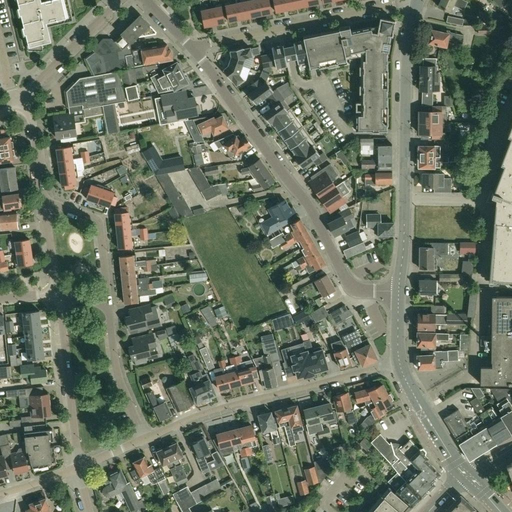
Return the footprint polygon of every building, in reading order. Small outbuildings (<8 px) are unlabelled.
[(20,0),(20,1),(18,1),(19,8),(18,8),(19,15),(24,14),(25,20),(23,20),(24,27),(22,27),(24,35),(28,34),(30,39),(26,40),(26,39),(25,39),(28,51),(43,52),(41,44),(51,42),(48,27),(69,22),(68,17),(72,16),(67,0),(20,0)] [(239,19),(249,17),(245,0),(243,0),(240,1),(240,4),(236,4),(239,19)] [(247,0),(251,17),(261,15),(258,0),(254,1),(253,0),(247,0)] [(261,15),(272,13),(269,0),(258,0),(261,15)] [(272,0),(275,12),(286,10),(283,0),(272,0)] [(283,0),(286,10),(296,8),(294,0),(283,0)] [(463,11),(467,3),(460,0),(441,0),(438,7),(450,12),(453,6),(463,11)] [(510,0),(509,0),(498,0),(495,3),(500,9),(510,0)] [(228,21),(239,19),(236,4),(231,5),(230,3),(224,4),(228,21)] [(225,22),(224,21),(221,5),(216,6),(216,8),(211,9),(214,24),(225,22)] [(204,26),(214,24),(211,9),(207,10),(207,7),(200,9),(204,26)] [(504,18),(500,13),(494,18),(498,23),(504,18)] [(154,34),(156,32),(140,16),(114,42),(111,40),(103,39),(93,50),(94,51),(102,56),(102,57),(105,72),(135,67),(135,66),(173,59),(171,52),(169,50),(168,50),(167,44),(132,50),(131,47),(130,43),(136,37),(154,34)] [(463,19),(448,16),(446,22),(462,26),(463,19)] [(308,62),(309,69),(319,67),(319,68),(337,64),(337,63),(346,61),(345,56),(351,55),(350,53),(364,50),(365,51),(365,61),(363,61),(363,67),(363,73),(363,86),(363,92),(363,103),(363,110),(363,115),(356,115),(356,131),(373,131),(373,132),(378,132),(378,131),(387,131),(387,124),(387,108),(387,88),(387,71),(387,52),(388,52),(390,44),(389,43),(391,36),(392,36),(395,21),(380,18),(380,19),(379,26),(371,28),(371,27),(351,31),(349,26),(338,28),(339,29),(303,37),(304,41),(308,62)] [(506,33),(506,26),(479,26),(479,35),(496,35),(496,33),(506,33)] [(429,43),(446,47),(447,42),(461,45),(464,36),(449,33),(449,31),(442,30),(441,32),(432,30),(430,36),(429,37),(428,41),(429,42),(429,43)] [(287,66),(286,61),(291,60),(297,59),(298,64),(308,62),(304,41),(295,43),(294,45),(294,46),(289,47),(283,48),(283,47),(281,46),(271,48),(273,54),(267,55),(269,67),(275,66),(276,68),(287,66)] [(231,57),(229,62),(242,66),(245,58),(252,57),(250,48),(243,49),(243,48),(230,51),(231,57)] [(94,51),(84,58),(89,67),(102,56),(94,51)] [(269,67),(267,55),(261,57),(263,68),(259,79),(249,86),(253,91),(266,82),(270,71),(269,67)] [(419,91),(439,92),(440,73),(436,73),(436,59),(423,58),(423,67),(420,67),(419,91)] [(156,87),(158,86),(182,72),(180,68),(181,66),(179,63),(177,63),(177,62),(163,70),(166,74),(160,78),(158,74),(151,77),(156,87)] [(239,75),(242,66),(229,62),(228,66),(223,70),(231,81),(232,80),(236,85),(236,86),(243,80),(239,75)] [(136,78),(134,68),(120,71),(123,86),(137,83),(136,78)] [(85,122),(84,117),(103,114),(101,106),(126,101),(123,86),(120,71),(80,78),(75,83),(78,105),(69,106),(70,113),(54,116),(57,138),(60,138),(76,135),(75,123),(85,122)] [(175,90),(188,83),(188,82),(189,80),(187,77),(185,76),(182,72),(158,86),(156,87),(159,93),(175,90)] [(253,91),(248,94),(255,104),(267,96),(270,101),(280,94),(276,89),(273,91),(266,82),(253,91)] [(140,98),(137,83),(123,86),(126,101),(140,98)] [(196,106),(194,97),(187,99),(185,91),(177,93),(161,96),(161,97),(155,98),(160,125),(188,120),(187,116),(196,115),(196,114),(197,114),(198,113),(199,112),(200,111),(200,110),(200,109),(200,108),(199,107),(198,106),(197,106),(196,106)] [(269,124),(271,123),(287,111),(281,102),(284,100),(280,94),(270,101),(274,106),(263,114),(269,124)] [(452,105),(449,96),(443,96),(443,105),(452,105)] [(419,120),(419,123),(441,123),(441,113),(446,113),(446,106),(432,106),(432,112),(419,112),(419,114),(418,114),(418,120),(419,120)] [(290,109),(287,111),(271,123),(277,131),(296,117),(290,109)] [(214,117),(208,120),(207,117),(192,119),(200,134),(211,129),(214,135),(228,128),(227,126),(228,124),(227,121),(224,120),(222,115),(215,119),(214,117)] [(296,117),(277,131),(284,140),(302,126),(296,117)] [(441,133),(441,123),(419,123),(419,125),(418,125),(418,131),(419,131),(419,134),(432,134),(432,140),(446,140),(446,133),(441,133)] [(488,195),(486,202),(496,202),(489,284),(492,284),(493,285),(493,284),(496,284),(495,285),(496,285),(496,284),(498,284),(499,280),(511,281),(511,123),(508,135),(511,137),(501,164),(504,165),(495,187),(494,191),(490,190),(488,195)] [(302,126),(284,140),(290,149),(309,135),(302,126)] [(242,143),(247,139),(245,136),(241,139),(238,136),(237,137),(236,136),(235,136),(233,134),(224,138),(218,140),(214,142),(218,149),(221,147),(224,152),(226,153),(226,152),(240,142),(242,143)] [(331,150),(338,143),(330,134),(323,141),(331,150)] [(194,143),(197,142),(194,142),(193,135),(169,140),(170,147),(182,145),(189,144),(194,143)] [(296,158),(312,146),(315,144),(309,135),(290,149),(296,158)] [(12,142),(10,142),(9,137),(0,138),(0,150),(11,149),(11,148),(13,148),(12,142)] [(246,151),(251,147),(251,146),(252,145),(247,139),(242,143),(240,142),(226,152),(226,153),(230,158),(235,154),(236,156),(245,150),(246,151)] [(207,152),(205,144),(197,145),(197,142),(194,143),(196,154),(206,152),(207,152)] [(196,154),(194,143),(189,144),(182,145),(183,150),(190,149),(192,158),(207,156),(206,153),(206,152),(196,154)] [(140,151),(138,144),(126,147),(128,154),(140,151)] [(391,171),(391,144),(376,144),(376,145),(376,154),(376,160),(361,161),(361,164),(361,166),(361,168),(376,168),(376,171),(391,171)] [(56,149),(58,161),(72,159),(72,153),(74,153),(73,146),(56,149)] [(296,158),(295,159),(302,168),(313,160),(317,165),(327,159),(322,153),(319,155),(312,146),(296,158)] [(448,157),(448,153),(440,153),(440,146),(419,146),(419,157),(448,157)] [(111,149),(112,155),(127,153),(126,147),(111,149)] [(0,162),(13,161),(12,156),(14,156),(13,150),(11,150),(11,149),(0,150),(0,162)] [(439,168),(440,162),(448,162),(448,157),(419,157),(419,167),(434,168),(439,168)] [(256,177),(267,169),(260,158),(247,167),(241,169),(242,174),(251,172),(254,178),(256,177)] [(73,164),(72,159),(58,161),(60,173),(77,170),(76,164),(73,164)] [(335,186),(332,182),(336,179),(335,177),(338,175),(330,164),(310,177),(312,180),(310,182),(316,191),(315,192),(319,197),(335,186)] [(219,173),(218,165),(205,167),(206,175),(219,173)] [(0,180),(16,178),(14,167),(0,169),(0,180)] [(192,175),(201,170),(199,167),(195,168),(188,169),(192,175)] [(262,189),(275,180),(267,169),(256,177),(254,178),(255,178),(249,180),(252,186),(253,191),(262,189)] [(78,177),(77,170),(60,173),(62,185),(64,185),(65,189),(73,188),(72,184),(76,183),(75,177),(78,177)] [(195,181),(204,175),(201,170),(192,175),(195,181)] [(391,185),(391,171),(376,171),(375,171),(375,174),(362,174),(362,180),(365,180),(365,184),(375,184),(375,185),(391,185)] [(168,173),(156,175),(159,180),(161,184),(171,178),(168,173)] [(451,193),(451,178),(437,178),(437,174),(422,173),(422,187),(430,187),(429,192),(451,193)] [(198,186),(207,181),(204,175),(195,181),(198,186)] [(17,189),(16,178),(0,180),(0,186),(1,186),(2,191),(17,189)] [(174,184),(171,178),(161,184),(164,189),(174,184)] [(98,202),(103,186),(97,184),(96,187),(91,185),(84,181),(81,183),(77,192),(83,194),(87,196),(86,199),(98,202)] [(207,188),(211,186),(207,181),(198,186),(201,192),(207,188)] [(218,184),(222,193),(222,194),(223,195),(228,194),(226,183),(218,184)] [(177,189),(174,184),(164,189),(168,195),(177,189)] [(222,193),(218,184),(212,186),(217,196),(222,194),(222,193)] [(110,188),(103,186),(98,202),(110,206),(110,204),(115,205),(117,198),(113,197),(114,193),(109,191),(110,188)] [(217,196),(212,186),(211,186),(207,188),(212,198),(217,196)] [(330,212),(346,202),(335,186),(319,197),(322,203),(323,202),(330,212)] [(212,198),(207,188),(201,192),(207,201),(212,198)] [(181,195),(177,189),(168,195),(171,201),(181,195)] [(2,196),(2,198),(0,198),(0,210),(11,209),(11,208),(20,207),(18,194),(2,196)] [(182,194),(181,195),(171,201),(174,206),(185,200),(182,194)] [(134,206),(133,199),(129,199),(129,200),(126,201),(124,201),(125,207),(134,206)] [(189,206),(185,200),(174,206),(178,212),(189,206)] [(289,209),(284,200),(268,209),(274,219),(262,226),(267,235),(291,221),(288,216),(294,213),(291,208),(289,209)] [(249,211),(246,205),(238,209),(242,215),(249,211)] [(194,216),(189,206),(178,212),(181,219),(194,216)] [(125,208),(118,209),(115,209),(115,214),(116,226),(133,224),(132,218),(129,218),(129,212),(126,213),(125,208)] [(328,223),(332,231),(335,236),(349,229),(345,222),(354,217),(349,208),(334,217),(335,220),(328,223)] [(16,212),(0,213),(0,229),(0,230),(18,229),(17,219),(18,218),(18,215),(16,214),(16,212)] [(394,235),(393,223),(379,223),(379,215),(367,216),(367,227),(378,226),(378,238),(387,238),(387,235),(394,235)] [(456,222),(456,215),(421,215),(421,221),(418,221),(418,242),(467,241),(467,222),(456,222)] [(280,245),(306,230),(300,219),(290,224),(294,230),(291,231),(292,232),(284,236),(282,233),(273,238),(273,239),(268,242),(272,249),(280,245)] [(133,230),(133,224),(116,226),(118,237),(131,236),(131,230),(133,230)] [(303,247),(312,242),(306,230),(280,245),(283,250),(300,240),(303,247)] [(363,242),(358,232),(345,238),(349,248),(363,242)] [(132,241),(131,236),(118,237),(119,249),(135,247),(134,241),(132,241)] [(31,252),(29,239),(12,242),(13,249),(16,249),(16,254),(31,252)] [(299,264),(319,253),(312,242),(303,247),(304,248),(301,249),(305,255),(297,260),(292,263),(294,268),(300,265),(299,264)] [(355,255),(366,250),(363,242),(352,247),(355,255)] [(433,259),(433,253),(446,253),(446,243),(431,242),(431,247),(419,247),(419,268),(436,268),(436,260),(433,259)] [(475,243),(460,243),(460,251),(474,252),(475,244),(475,243)] [(33,264),(31,252),(16,254),(17,259),(15,260),(16,266),(33,264)] [(316,270),(325,264),(319,253),(299,264),(300,265),(302,269),(310,265),(311,266),(313,265),(316,270)] [(151,266),(150,260),(137,262),(136,255),(120,257),(121,269),(134,267),(144,266),(151,266)] [(8,270),(6,262),(0,263),(0,271),(0,272),(8,270)] [(138,279),(138,273),(135,273),(134,267),(121,269),(122,281),(138,279)] [(207,281),(206,273),(189,275),(190,282),(207,281)] [(335,290),(326,275),(315,281),(323,296),(335,290)] [(153,289),(153,283),(149,284),(148,278),(138,279),(122,281),(124,293),(153,289)] [(419,280),(419,294),(435,294),(435,280),(419,280)] [(475,306),(477,289),(475,289),(470,288),(468,306),(475,306)] [(141,302),(140,296),(157,294),(156,289),(153,289),(124,293),(125,304),(141,302)] [(508,384),(511,384),(511,296),(501,296),(492,296),(491,362),(492,362),(492,367),(480,366),(480,384),(508,384)] [(176,305),(173,297),(164,300),(167,306),(173,303),(174,306),(176,305)] [(304,301),(298,303),(301,311),(307,309),(304,301)] [(191,310),(188,304),(180,307),(183,314),(191,310)] [(151,307),(150,305),(129,310),(131,316),(126,317),(129,330),(137,328),(138,330),(160,325),(156,306),(151,307)] [(340,314),(347,310),(345,305),(328,315),(331,319),(333,317),(340,314)] [(228,315),(224,306),(214,310),(218,319),(228,315)] [(211,313),(208,307),(201,311),(204,316),(211,313)] [(311,314),(316,322),(328,316),(323,308),(311,314)] [(297,325),(311,318),(307,310),(293,317),(297,325)] [(39,311),(22,313),(24,325),(40,323),(39,311)] [(344,320),(340,314),(333,317),(331,319),(331,320),(334,325),(344,320)] [(467,315),(447,314),(447,315),(438,315),(435,315),(418,314),(418,321),(416,323),(416,327),(418,328),(418,329),(434,329),(434,324),(446,325),(467,326),(467,315)] [(296,325),(290,315),(281,320),(284,329),(296,325)] [(42,335),(40,323),(24,325),(25,336),(42,335)] [(167,336),(165,329),(158,331),(159,338),(167,336)] [(183,345),(178,333),(168,337),(174,349),(183,345)] [(418,344),(417,345),(434,346),(434,340),(448,340),(448,334),(418,333),(418,338),(416,340),(416,343),(418,344)] [(43,346),(42,335),(25,336),(26,348),(43,346)] [(159,356),(153,335),(132,340),(134,346),(129,347),(132,359),(147,356),(148,359),(159,356)] [(468,344),(470,335),(460,335),(460,344),(468,344)] [(356,363),(360,361),(362,366),(375,360),(376,357),(367,339),(366,339),(362,341),(359,336),(348,341),(353,352),(351,353),(356,363)] [(277,384),(274,373),(272,361),(279,360),(274,339),(263,342),(265,354),(262,355),(262,357),(253,359),(257,366),(258,366),(263,387),(277,384)] [(310,340),(303,342),(306,351),(307,351),(313,373),(314,373),(320,371),(321,372),(326,371),(326,369),(328,369),(322,350),(321,347),(312,349),(310,340)] [(351,364),(346,349),(341,340),(330,343),(336,359),(337,359),(340,368),(344,366),(345,368),(351,366),(350,364),(351,364)] [(44,358),(43,346),(26,348),(28,360),(44,358)] [(215,367),(206,347),(200,349),(209,370),(215,367)] [(314,373),(313,373),(307,351),(306,351),(291,355),(289,348),(281,350),(286,367),(292,365),(294,370),(295,370),(297,378),(303,376),(304,378),(314,375),(314,373)] [(426,354),(417,355),(418,369),(443,368),(442,362),(458,361),(458,350),(426,352),(426,354)] [(259,379),(256,370),(251,360),(242,362),(240,356),(235,357),(237,364),(239,370),(242,383),(259,379)] [(230,386),(227,373),(224,360),(219,361),(221,368),(220,368),(221,375),(215,376),(219,389),(230,386)] [(215,395),(216,395),(207,374),(202,376),(196,361),(191,363),(195,372),(206,398),(210,397),(211,398),(215,397),(215,395)] [(40,370),(40,367),(33,368),(33,365),(21,366),(22,378),(31,376),(32,383),(47,382),(45,370),(40,370)] [(0,378),(11,378),(10,366),(0,367),(0,378)] [(242,383),(239,370),(227,373),(230,386),(242,383)] [(206,398),(195,372),(190,374),(193,380),(188,382),(191,388),(197,402),(198,402),(199,403),(202,402),(203,400),(206,398)] [(153,385),(150,377),(141,380),(144,388),(153,385)] [(166,388),(177,412),(182,409),(183,410),(184,411),(190,408),(190,407),(190,406),(194,404),(183,380),(166,388)] [(387,394),(388,394),(383,385),(372,391),(371,388),(355,393),(357,403),(365,401),(366,405),(369,404),(387,394)] [(43,395),(42,387),(6,391),(6,397),(18,396),(19,399),(29,398),(30,407),(50,404),(50,398),(48,398),(48,394),(43,395)] [(470,401),(485,427),(494,441),(496,444),(511,434),(511,410),(511,407),(508,402),(511,399),(511,391),(510,389),(492,388),(500,402),(496,404),(503,415),(499,418),(492,407),(485,411),(476,397),(470,401)] [(146,393),(159,420),(171,414),(165,401),(159,404),(152,390),(146,393)] [(349,402),(346,393),(334,396),(338,412),(346,410),(349,424),(356,422),(351,401),(349,402)] [(387,394),(369,404),(374,413),(368,416),(364,421),(370,426),(375,420),(384,415),(382,411),(381,409),(393,403),(392,401),(393,400),(390,394),(389,395),(388,394),(387,394)] [(317,407),(321,422),(334,418),(330,403),(317,407)] [(51,411),(50,404),(30,407),(31,416),(21,417),(21,420),(9,421),(10,427),(46,423),(45,416),(50,415),(50,411),(51,411)] [(297,406),(286,408),(295,440),(299,439),(297,431),(303,430),(297,406)] [(321,422),(317,407),(305,410),(308,424),(306,425),(309,433),(317,431),(319,439),(325,437),(323,429),(321,422)] [(295,440),(286,408),(276,411),(280,427),(285,426),(290,447),(296,445),(295,440)] [(469,461),(496,444),(494,441),(485,427),(479,431),(475,425),(470,428),(458,409),(443,419),(469,461)] [(270,430),(274,444),(280,442),(275,423),(274,424),(271,412),(266,414),(264,412),(261,413),(260,415),(258,416),(263,432),(270,430)] [(251,448),(258,446),(252,426),(241,429),(248,455),(253,454),(251,448)] [(55,462),(54,446),(50,446),(49,441),(53,441),(52,429),(24,432),(25,443),(21,444),(22,448),(23,448),(26,459),(30,458),(32,469),(49,465),(49,462),(55,462)] [(248,455),(241,429),(229,432),(233,445),(238,444),(242,457),(248,455)] [(233,445),(229,432),(218,436),(222,449),(227,447),(230,460),(236,458),(233,445)] [(21,441),(20,433),(13,433),(15,442),(21,441)] [(11,454),(6,434),(0,435),(0,446),(2,456),(0,456),(0,477),(4,477),(4,476),(8,475),(7,470),(14,468),(11,454)] [(198,441),(192,444),(198,456),(196,457),(203,473),(210,470),(204,456),(210,453),(207,445),(208,445),(205,436),(197,440),(198,441)] [(372,444),(364,438),(359,444),(367,451),(372,444)] [(406,481),(405,481),(421,497),(434,484),(433,483),(432,482),(440,474),(426,460),(428,459),(428,458),(425,455),(426,452),(423,448),(420,449),(419,450),(410,440),(395,455),(391,443),(390,443),(394,453),(392,454),(386,459),(393,466),(392,466),(398,473),(406,481)] [(183,457),(177,443),(176,444),(176,442),(171,444),(172,446),(167,448),(182,480),(187,477),(184,470),(179,459),(183,457)] [(273,460),(269,445),(262,446),(266,462),(273,460)] [(28,470),(26,459),(23,448),(22,448),(19,449),(16,453),(11,454),(14,468),(15,473),(28,470)] [(182,480),(167,448),(163,450),(162,448),(158,450),(158,452),(157,452),(163,466),(168,464),(173,475),(176,482),(182,480)] [(362,454),(354,448),(344,460),(351,466),(362,454)] [(223,463),(217,451),(212,454),(218,466),(223,463)] [(154,471),(151,465),(149,467),(144,457),(133,463),(136,470),(130,472),(136,483),(138,484),(142,482),(143,480),(141,477),(147,474),(151,482),(155,480),(157,483),(158,483),(164,495),(169,493),(168,491),(171,490),(166,479),(160,468),(154,471)] [(332,469),(329,458),(316,462),(321,482),(332,469)] [(252,468),(250,463),(243,465),(244,471),(252,468)] [(318,482),(314,467),(304,470),(309,485),(318,482)] [(110,473),(109,474),(107,475),(111,485),(106,487),(105,488),(104,489),(103,490),(103,492),(103,493),(103,495),(104,496),(105,497),(107,498),(108,498),(110,498),(111,497),(123,491),(126,497),(124,498),(131,511),(143,511),(129,483),(127,484),(120,470),(115,472),(114,472),(112,472),(110,473)] [(412,507),(421,497),(405,481),(406,481),(398,473),(388,482),(396,490),(412,507)] [(223,489),(217,479),(211,482),(217,493),(223,489)] [(309,493),(305,480),(297,482),(300,495),(309,493)] [(217,493),(211,482),(206,485),(212,496),(217,493)] [(212,496),(206,485),(201,488),(206,498),(212,496)] [(379,487),(377,485),(370,493),(372,495),(379,487)] [(201,488),(196,491),(201,501),(206,498),(201,488)] [(391,489),(370,511),(406,511),(411,507),(391,489)] [(201,501),(196,491),(190,493),(196,504),(201,501)] [(182,511),(196,504),(190,493),(176,501),(182,511)] [(472,511),(475,510),(461,496),(445,511),(472,511)] [(278,509),(274,498),(266,500),(270,511),(278,509)] [(49,511),(45,499),(36,502),(39,509),(40,508),(41,511),(49,511)] [(366,501),(364,499),(357,507),(359,509),(366,501)] [(39,509),(36,502),(30,504),(31,508),(27,510),(25,511),(41,511),(40,508),(39,509)]
